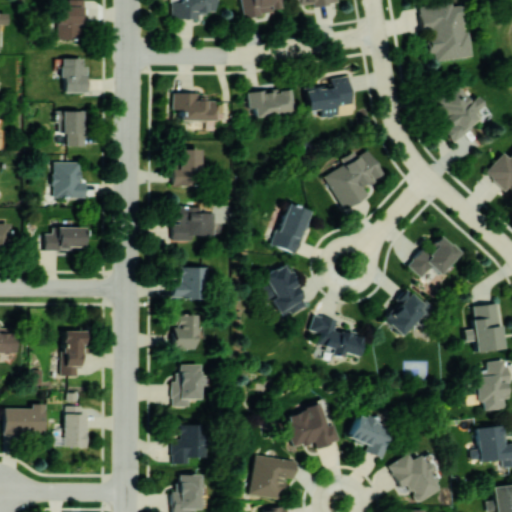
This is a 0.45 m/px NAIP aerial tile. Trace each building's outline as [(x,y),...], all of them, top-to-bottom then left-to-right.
[(67,0),(67,5),(56,5),(55,38),(81,39),(82,0),(67,0)] [(169,18),(198,18),(197,12),(213,11),(213,0),(177,0),(169,0),(169,18)] [(468,56),(465,30),(460,31),(457,4),(449,5),(448,2),(415,5),(418,30),(423,30),(426,53),(431,52),(432,60),(468,56)] [(60,92),(84,91),(84,64),(81,65),(80,56),(60,57),(60,92)] [(302,88),(305,110),(317,108),(318,116),(335,114),(334,104),(348,102),(345,75),(327,77),(328,84),(302,88)] [(429,100),(446,123),(440,127),(450,140),(481,118),(474,109),(481,104),(475,95),(467,101),(454,82),(429,100)] [(290,112),(287,87),(245,91),(246,108),(252,107),(253,115),(290,112)] [(170,92),(170,109),(179,109),(179,119),(212,120),(212,100),(204,100),(204,92),(170,92)] [(83,110),(60,109),(60,132),(65,132),(65,144),(82,145),(83,110)] [(196,147),(175,148),(175,169),(170,169),(170,185),(197,185),(196,147)] [(321,174),(339,208),(365,195),(359,183),(378,173),(365,148),(354,154),(351,150),(337,157),(341,164),(321,174)] [(482,171),(503,190),(505,187),(511,193),(511,150),(506,156),(500,151),(482,171)] [(83,181),(78,181),(78,161),(51,160),(50,196),(83,197),(83,181)] [(291,252),(307,209),(285,201),(269,244),(291,252)] [(169,221),(169,239),(189,239),(189,234),(211,234),(211,211),(196,211),(196,206),(172,205),(172,221),(169,221)] [(82,226),(49,226),(49,233),(41,233),(42,248),(82,248),(82,226)] [(404,264),(418,276),(428,265),(437,274),(457,252),(437,234),(429,242),(432,245),(423,255),(417,249),(404,264)] [(261,274),(274,297),(270,299),(279,316),(304,303),(283,262),(261,274)] [(169,296),(202,297),(203,266),(177,265),(177,280),(170,280),(169,296)] [(424,307),(405,289),(379,316),(398,335),(424,307)] [(499,347),(494,301),(469,304),(472,327),(461,328),(463,340),(472,339),(473,350),(499,347)] [(192,312),(170,313),(171,348),(193,348),(192,312)] [(334,319),(311,313),(307,329),(318,332),(315,346),(341,353),(341,351),(356,355),(361,334),(332,327),(334,319)] [(0,351),(14,352),(15,326),(0,325),(0,351)] [(74,375),(75,366),(80,366),(81,330),(60,329),(59,374),(74,375)] [(480,409),(502,407),(501,397),(504,397),(503,383),(505,383),(503,358),(483,360),(484,368),(471,369),(474,401),(479,401),(480,409)] [(197,397),(198,362),(176,362),(176,372),(170,372),(169,405),(186,405),(186,397),(197,397)] [(337,440),(324,401),(281,415),(291,447),(312,440),(314,447),(337,440)] [(42,402),(28,402),(28,407),(1,407),(1,432),(42,433),(42,402)] [(84,412),(79,412),(79,404),(62,404),(60,445),(83,445),(84,412)] [(379,457),(392,426),(356,412),(346,436),(365,444),(363,451),(379,457)] [(201,456),(201,423),(171,423),(170,462),(186,462),(186,456),(201,456)] [(476,460),(499,458),(499,465),(511,464),(511,441),(503,442),(502,424),(474,426),(476,460)] [(439,487),(425,462),(423,462),(418,453),(409,458),(405,452),(384,464),(397,487),(404,483),(413,501),(439,487)] [(248,494),(280,498),(283,476),(290,477),(292,459),(252,454),(248,494)] [(168,511),(184,511),(185,508),(196,508),(197,473),(176,472),(176,490),(169,490),(168,511)] [(511,511),(511,483),(491,485),(492,511),(511,511)]
